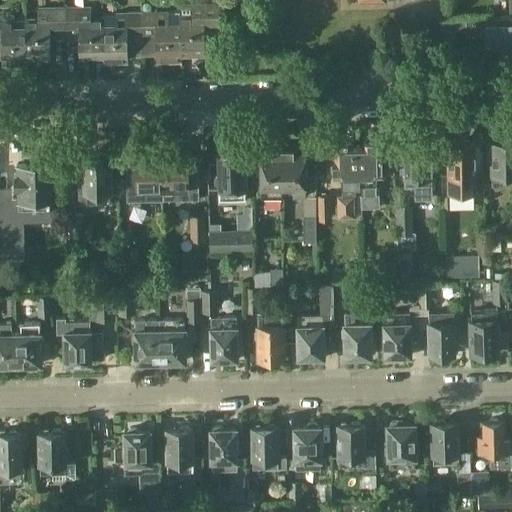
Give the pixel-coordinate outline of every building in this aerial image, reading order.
[(180,23),(182,52),(206,52),(206,48),(221,47),(219,1),(218,1),(218,4),(192,4),(193,15),(179,16),(180,23)] [(80,56),(104,55),(103,25),(103,18),(91,18),(91,7),(64,8),(65,41),(80,41),(80,56)] [(65,41),(64,8),(50,8),(37,8),(38,19),(25,20),(26,27),(28,57),(51,56),(51,41),(65,41)] [(182,59),(182,52),(180,23),(179,16),(179,13),(168,13),(168,12),(155,12),(141,13),(142,35),(156,35),(157,60),(181,59),(182,59)] [(103,18),(103,25),(104,55),(104,62),(128,61),(127,36),(142,35),(141,13),(114,13),(114,15),(103,15),(103,18)] [(28,63),(28,57),(26,27),(25,20),(14,20),(14,16),(0,16),(0,55),(2,55),(3,64),(28,63)] [(511,49),(511,25),(485,26),(486,50),(511,49)] [(457,31),(445,31),(445,55),(457,55),(457,31)] [(504,143),(493,143),(493,163),(491,164),(491,176),(492,176),(492,185),(503,185),(503,176),(511,175),(511,139),(507,140),(504,143)] [(419,145),(407,145),(408,165),(403,165),(404,179),(404,187),(433,187),(433,180),(432,170),(432,145),(429,145),(427,141),(422,142),(419,145)] [(476,196),(475,176),(475,143),(471,143),(469,141),(463,141),(461,144),(449,144),(449,164),(447,164),(447,176),(448,177),(448,196),(476,196)] [(361,196),(361,143),(335,144),(336,159),(334,159),(334,163),(332,166),(332,171),(335,174),(335,178),(342,177),(342,195),(337,195),(338,217),(355,217),(354,196),(361,196)] [(361,143),(361,196),(376,195),(376,186),(377,186),(376,177),(382,177),(381,143),(363,143),(361,143)] [(283,197),(283,188),(283,146),(268,146),(268,150),(260,150),(261,188),(262,197),(283,197)] [(298,146),(283,146),(283,188),(293,188),(293,197),(305,197),(305,150),(298,150),(298,146)] [(220,154),(218,154),(218,174),(215,177),(215,183),(218,186),(219,189),(219,199),(245,199),(245,189),(248,188),(247,174),(244,174),(244,161),(244,154),(232,154),(230,151),(223,151),(220,154)] [(96,158),(84,158),(84,172),(79,172),(79,194),(85,193),(85,198),(86,204),(94,204),(112,203),(111,157),(107,157),(105,154),(98,154),(96,158)] [(153,189),(163,189),(163,156),(138,156),(139,194),(153,193),(153,189)] [(187,156),(163,156),(163,189),(164,202),(198,201),(197,170),(187,171),(187,156)] [(21,165),(17,165),(17,173),(16,173),(17,187),(18,187),(18,198),(19,209),(50,209),(51,197),(50,164),(47,164),(44,161),(40,161),(37,161),(34,164),(21,164),(21,165)] [(317,195),(317,212),(317,219),(331,219),(331,212),(331,195),(317,195)] [(397,235),(398,235),(400,271),(401,271),(401,282),(412,282),(410,251),(417,251),(416,234),(413,234),(412,206),(396,207),(397,235)] [(86,215),(72,215),(73,237),(87,236),(86,215)] [(204,217),(190,217),(191,241),(204,241),(204,217)] [(316,219),(304,219),(304,244),(317,244),(316,219)] [(253,228),(209,230),(210,252),(254,251),(253,228)] [(479,254),(446,255),(446,277),(480,276),(479,254)] [(124,287),(137,287),(136,263),(124,263),(124,287)] [(383,280),(394,279),(394,263),(383,263),(383,280)] [(270,269),(270,271),(271,285),(283,284),(282,268),(270,269)] [(493,301),(505,301),(505,280),(493,280),(493,301)] [(418,282),(418,288),(418,309),(432,309),(431,287),(431,282),(418,282)] [(321,307),(333,307),(333,287),(320,287),(321,307)] [(246,314),(261,314),(260,289),(246,290),(246,314)] [(202,294),(202,309),(202,314),(216,314),(216,301),(216,294),(202,294)] [(51,316),(50,295),(38,296),(38,317),(51,316)] [(114,322),(113,295),(93,296),(94,323),(114,322)] [(117,297),(118,317),(136,316),(135,296),(117,297)] [(201,321),(201,299),(186,299),(186,321),(201,321)] [(496,352),(498,352),(497,320),(496,320),(496,309),(470,310),(470,319),(471,352),(485,352),(488,354),(493,354),(496,352)] [(408,353),(411,353),(410,321),(409,321),(408,311),(383,312),(384,322),(383,322),(384,354),(396,354),(396,357),(408,356),(408,353)] [(359,355),(371,355),(370,322),(370,321),(369,312),(344,313),(345,323),(344,323),(344,327),(342,329),(342,335),(345,337),(345,356),(348,356),(350,358),(357,358),(359,355)] [(443,353),(455,353),(454,322),(454,312),(441,312),(441,322),(429,322),(429,353),(433,353),(435,356),(441,356),(443,353)] [(282,314),(257,315),(258,325),(257,326),(257,329),(255,331),(255,338),(258,340),(258,358),(261,358),(263,360),(270,360),(272,358),(284,357),(283,325),(282,325),(282,314)] [(321,357),(324,356),(323,325),(323,324),(322,314),(297,315),(297,325),(298,357),(309,357),(310,359),(321,359),(321,357)] [(235,358),(238,358),(236,327),(236,317),(209,318),(210,327),(209,328),(211,359),(223,359),(223,361),(235,361),(235,358)] [(163,329),(159,329),(160,360),(171,360),(173,363),(180,362),(181,360),(185,359),(183,318),(163,319),(163,329)] [(160,360),(159,329),(155,329),(155,319),(135,320),(135,330),(136,361),(139,361),(141,363),(147,363),(149,360),(160,360)] [(88,363),(91,363),(90,345),(93,343),(93,336),(90,334),(89,320),(64,321),(64,331),(65,363),(78,363),(80,365),(86,365),(88,363)] [(21,333),(17,334),(17,365),(28,365),(30,367),(37,367),(39,364),(42,364),(42,348),(44,346),(44,339),(41,337),(41,333),(40,323),(21,324),(21,333)] [(7,365),(17,365),(17,334),(12,334),(11,324),(0,324),(0,368),(4,368),(7,365)] [(491,466),(511,466),(510,436),(505,436),(504,421),(499,421),(496,418),(491,418),(488,421),(482,421),(483,436),(477,437),(478,452),(491,451),(491,466)] [(458,451),(458,448),(457,422),(445,423),(443,420),(436,420),(433,423),(431,423),(432,454),(432,464),(457,463),(457,454),(458,454),(458,451)] [(389,467),(414,466),(414,456),(414,455),(413,424),(402,424),(401,421),(391,421),(391,424),(388,425),(388,441),(385,442),(385,453),(389,453),(389,467)] [(339,466),(364,466),(364,456),(363,425),(361,425),(358,422),(352,422),(350,425),(338,425),(338,457),(339,457),(339,466)] [(296,470),(321,469),(321,455),(324,453),(324,446),(321,444),(321,426),(318,426),(316,423),(309,423),(307,426),(295,427),(296,459),(296,470)] [(253,469),(278,468),(278,459),(279,458),(278,427),(276,427),(274,424),(267,424),(265,427),(252,428),(253,459),(253,469)] [(168,471),(193,470),(193,460),(192,429),(190,429),(188,426),(181,426),(179,429),(167,430),(167,461),(168,461),(168,471)] [(212,471),(237,470),(237,460),(238,460),(236,429),(223,429),(221,426),(215,427),(212,429),(210,429),(211,460),(212,460),(212,471)] [(126,472),(140,472),(140,486),(158,485),(157,459),(151,459),(151,430),(138,430),(136,428),(130,428),(127,431),(124,431),(125,447),(116,447),(116,459),(125,459),(125,462),(126,472)] [(75,464),(66,464),(66,432),(63,433),(61,430),(54,430),(52,433),(40,433),(40,464),(41,465),(41,474),(53,474),(53,481),(72,480),(75,480),(75,464)] [(0,485),(23,485),(23,463),(25,459),(23,455),(22,434),(19,433),(17,431),(11,431),(9,434),(0,434),(0,485)] [(487,472),(470,473),(471,494),(478,494),(488,493),(487,472)] [(458,495),(471,494),(470,473),(458,473),(458,495)] [(161,505),(174,505),(173,481),(161,481),(161,505)] [(302,501),(302,481),(289,481),(289,502),(302,501)] [(415,499),(426,499),(426,482),(415,482),(415,499)] [(246,503),(263,503),(263,491),(246,491),(246,503)] [(33,492),(34,507),(48,507),(48,492),(33,492)] [(511,492),(488,493),(478,494),(479,508),(511,506),(511,492)] [(77,495),(77,511),(95,511),(95,495),(77,495)] [(425,511),(426,499),(415,499),(409,499),(408,511),(425,511)]
